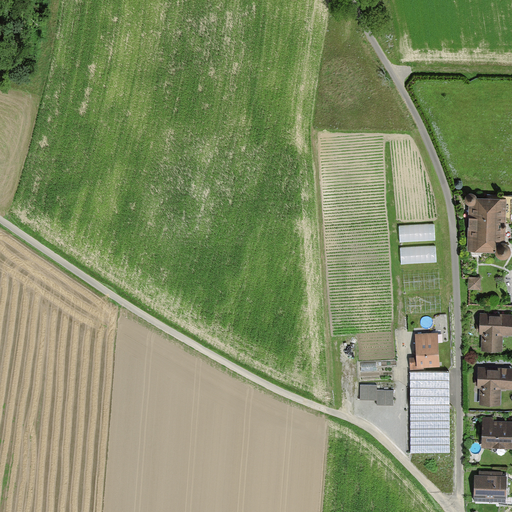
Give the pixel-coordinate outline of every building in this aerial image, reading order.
[(504,243),(507,197),(477,197),(474,194),(471,192),(467,193),(466,198),(467,202),(470,203),(468,249),(495,251),(495,255),(498,258),(502,259),(506,258),(509,255),(508,249),(507,246),(504,243)] [(401,241),(437,240),(437,223),(401,224),(401,241)] [(438,244),(402,246),(403,263),(439,262),(438,244)] [(481,288),(482,277),(471,277),(471,287),(481,288)] [(511,317),(478,316),(477,334),(482,334),(481,353),(500,354),(501,335),(511,335),(511,317)] [(440,367),(438,333),(415,334),(416,357),(414,358),(410,358),(410,370),(424,370),(424,368),(440,367)] [(511,370),(479,369),(478,388),(483,388),(482,407),(500,407),(501,389),(511,389),(511,370)] [(450,372),(411,372),(411,455),(450,455),(450,372)] [(378,385),(361,385),(361,399),(377,400),(377,405),(393,405),(393,390),(378,390),(378,385)] [(482,449),(511,450),(511,422),(483,421),(482,449)] [(505,478),(475,477),(474,504),(505,504),(505,478)]
